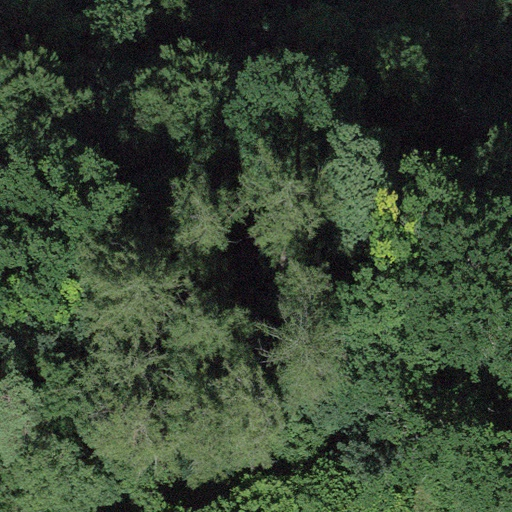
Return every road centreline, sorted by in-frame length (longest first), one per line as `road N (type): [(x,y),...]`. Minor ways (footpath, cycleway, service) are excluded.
road 1 (track): [(0,108),(279,135),(511,179)]
road 2 (track): [(511,434),(452,413),(362,428),(189,511)]
